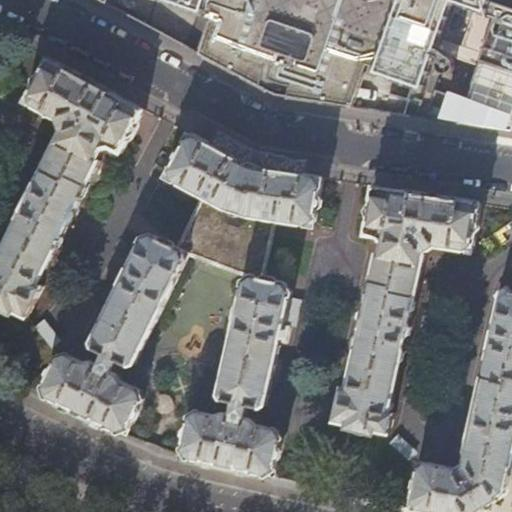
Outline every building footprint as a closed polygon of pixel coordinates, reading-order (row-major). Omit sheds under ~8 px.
[(511,0),(101,0),(135,18),(146,24),(154,0),(161,0),(206,15),(211,0),(265,0),(253,35),(258,47),(253,63),(268,68),(267,72),(289,79),(290,76),(305,81),(311,64),(323,58),(343,1),(341,0),(397,0),(372,72),(426,91),(432,75),(440,51),(479,65),(467,99),(435,88),(433,93),(425,118),(451,121),(511,130),(511,0)] [(14,311),(26,317),(42,286),(38,284),(100,160),(97,159),(102,149),(109,147),(122,153),(146,109),(50,57),(25,102),(60,120),(62,131),(0,255),(0,307),(12,314),(14,311)] [(182,456),(275,477),(283,435),(278,427),(260,423),(261,418),(248,415),(250,404),(263,407),(267,404),(282,340),(286,341),(290,327),(285,326),(292,292),(287,282),(263,277),(277,222),(318,228),(325,178),(264,168),(262,167),(244,161),(191,133),(167,177),(204,197),(179,247),(154,235),(143,238),(128,269),(124,267),(116,281),(121,283),(92,342),(93,347),(104,352),(99,363),(87,358),(85,361),(68,353),(59,356),(42,393),(127,435),(144,398),(141,389),(125,380),(120,373),(113,370),(119,359),(130,365),(136,363),(190,254),(246,275),(220,393),(223,398),(235,401),(233,412),(226,411),(218,414),(200,409),(191,414),(182,456)] [(349,427),(377,433),(378,430),(391,432),(396,411),(392,410),(428,252),(437,246),(477,252),(483,203),(374,186),(368,235),(381,238),(385,243),(382,254),(379,254),(348,387),(344,386),(336,420),(349,423),(349,427)] [(411,507),(431,511),(492,511),(506,501),(507,499),(511,475),(511,289),(509,285),(500,291),(502,295),(465,462),(459,466),(422,457),(411,507)]
